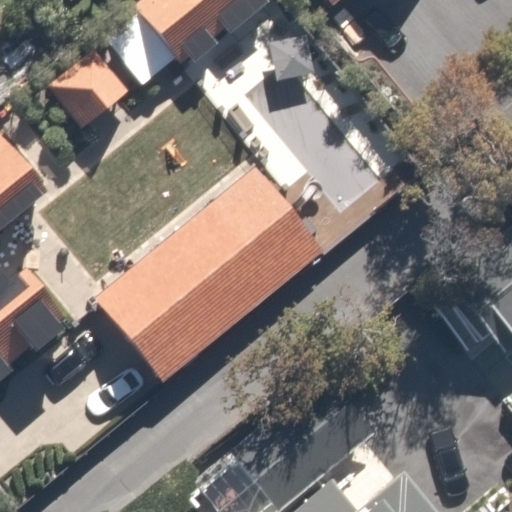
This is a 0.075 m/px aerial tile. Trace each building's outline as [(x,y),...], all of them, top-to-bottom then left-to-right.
[(113,43),(151,89),(261,0),(151,0),(143,7),(149,14),(113,43)] [(340,0),(378,42),(425,0),(340,0)] [(141,103),(100,48),(53,83),(93,138),(141,103)] [(0,360),(96,283),(38,211),(53,199),(0,132),(0,360)] [(338,262),(270,174),(99,306),(167,394),(338,262)] [(511,351),(506,344),(474,372),(511,416),(511,351)] [(326,511),(316,499),(300,511),(404,511),(399,506),(391,511),(326,511)]
